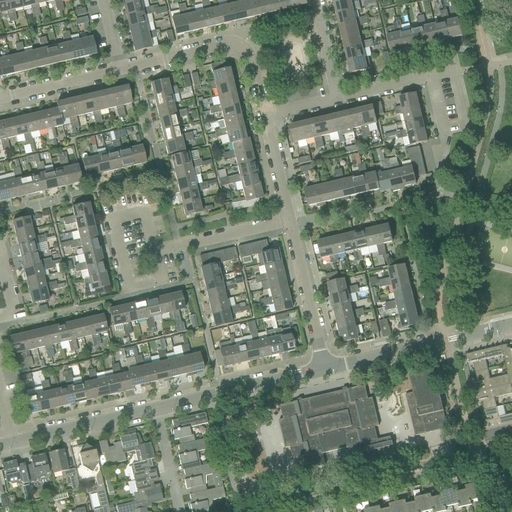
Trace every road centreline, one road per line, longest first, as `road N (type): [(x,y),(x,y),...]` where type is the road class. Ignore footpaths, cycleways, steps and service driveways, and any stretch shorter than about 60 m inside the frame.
road 1 (tertiary): [(325,370),(511,326)]
road 2 (tertiary): [(155,411),(325,370)]
road 3 (residential): [(152,251),(142,213),(111,221),(127,289),(159,281)]
road 4 (tertiary): [(11,445),(155,411)]
road 5 (residential): [(325,370),(291,230)]
road 6 (residential): [(152,251),(288,220)]
road 7 (residential): [(456,73),(467,125),(443,131),(432,78)]
road 8 (residential): [(0,99),(121,69)]
road 9 (residential): [(121,69),(243,44)]
